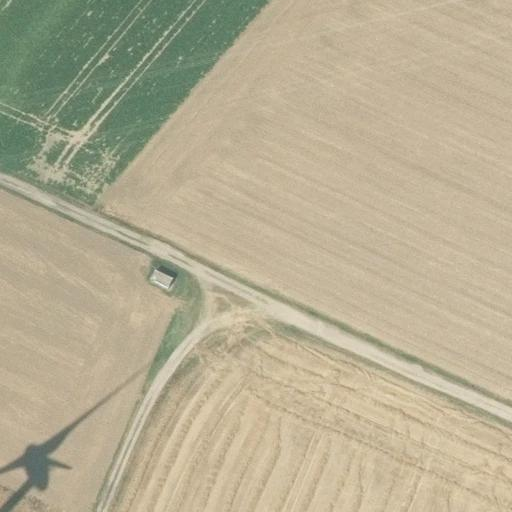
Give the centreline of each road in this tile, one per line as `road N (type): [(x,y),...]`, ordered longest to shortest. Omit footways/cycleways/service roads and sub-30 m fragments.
road 1 (track): [(0,183),(511,412)]
road 2 (track): [(100,511),(203,271)]
